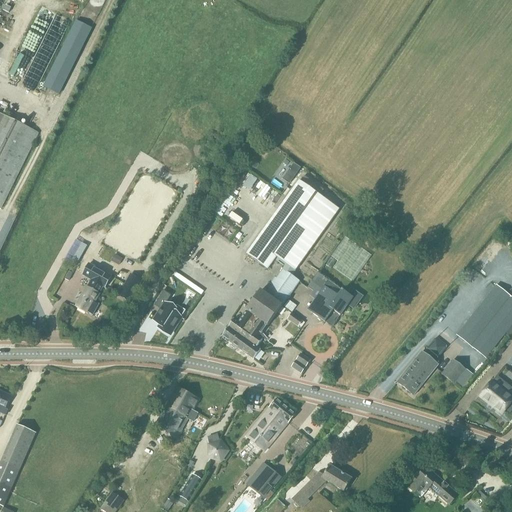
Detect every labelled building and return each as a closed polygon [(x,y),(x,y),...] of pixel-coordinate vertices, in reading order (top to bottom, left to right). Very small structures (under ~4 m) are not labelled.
[(77,22),(44,88),(57,95),(91,29),(77,22)] [(0,209),(1,210),(39,134),(12,120),(6,117),(2,115),(0,114),(0,209)] [(282,180),(289,184),(301,168),(294,164),(282,180)] [(264,331),(267,326),(268,326),(287,299),(292,292),(300,281),(292,276),(295,271),(316,242),(338,210),(320,197),(319,196),(323,191),(303,177),(299,182),(247,255),(252,259),(267,270),(276,258),(287,265),(265,295),(262,293),(260,291),(246,311),(238,323),(234,319),(222,337),(231,344),(237,335),(245,340),(251,332),(248,330),(253,323),(264,331)] [(76,267),(87,247),(82,243),(70,264),(76,267)] [(118,265),(122,259),(114,254),(110,261),(118,265)] [(105,288),(111,277),(89,264),(82,275),(92,281),(88,287),(76,308),(87,314),(88,313),(93,316),(99,305),(94,303),(103,287),(105,288)] [(132,274),(120,296),(132,303),(145,282),(132,274)] [(342,291),(333,284),(328,281),(324,287),(307,310),(325,323),(331,314),(338,319),(349,304),(355,301),(357,302),(361,298),(351,290),(347,295),(342,291)] [(486,297),(456,335),(471,347),(510,298),(495,286),(486,297)] [(161,326),(159,330),(170,337),(181,319),(173,314),(175,312),(165,306),(171,297),(163,292),(154,307),(161,311),(154,322),(161,326)] [(300,298),(292,292),(287,299),(295,305),(300,298)] [(486,359),(511,325),(511,299),(510,298),(471,347),(486,359)] [(298,327),(303,321),(292,313),(288,319),(298,327)] [(258,346),(262,340),(259,337),(264,331),(253,323),(248,330),(251,332),(245,340),(247,342),(248,341),(256,347),(258,346)] [(247,342),(245,340),(237,335),(231,344),(254,360),(261,350),(258,349),(260,347),(258,346),(256,347),(248,341),(247,342)] [(413,396),(437,365),(430,360),(433,356),(424,349),(421,352),(397,383),(413,396)] [(301,355),(291,368),(301,375),(311,361),(301,355)] [(453,360),(441,375),(454,385),(466,370),(453,360)] [(511,410),(511,399),(506,395),(502,392),(496,387),(490,382),(484,390),(479,396),(485,401),(502,414),(505,410),(507,412),(510,414),(511,410)] [(193,422),(197,414),(192,411),(198,400),(177,388),(155,426),(177,438),(187,419),(193,422)] [(0,412),(6,415),(8,411),(5,410),(10,397),(0,392),(0,412)] [(264,452),(295,416),(276,400),(246,437),(264,452)] [(0,506),(3,508),(19,471),(35,434),(17,426),(0,464),(0,506)] [(217,435),(207,438),(209,445),(210,445),(219,441),(217,437),(217,435)] [(222,443),(219,441),(210,445),(209,445),(208,448),(208,456),(210,458),(218,460),(221,459),(225,453),(226,449),(222,443)] [(444,467),(451,455),(452,453),(440,446),(434,456),(436,457),(434,461),(444,467)] [(437,477),(431,472),(435,468),(430,464),(422,472),(419,470),(405,485),(420,498),(428,488),(438,497),(439,496),(449,505),(458,495),(438,477),(437,477)] [(269,491),(280,478),(266,466),(257,477),(255,475),(247,485),(262,498),(263,498),(267,501),(273,495),(269,491)] [(321,478),(343,492),(351,479),(329,466),(323,476),(321,478)] [(189,502),(202,481),(192,475),(180,496),(189,502)] [(318,489),(318,488),(311,481),(292,500),(299,508),(318,489)] [(103,511),(117,511),(125,501),(113,493),(101,510),(103,511)] [(280,511),(285,507),(281,503),(283,501),(279,498),(267,511),(280,511)] [(495,511),(498,508),(488,499),(486,502),(495,511)]
